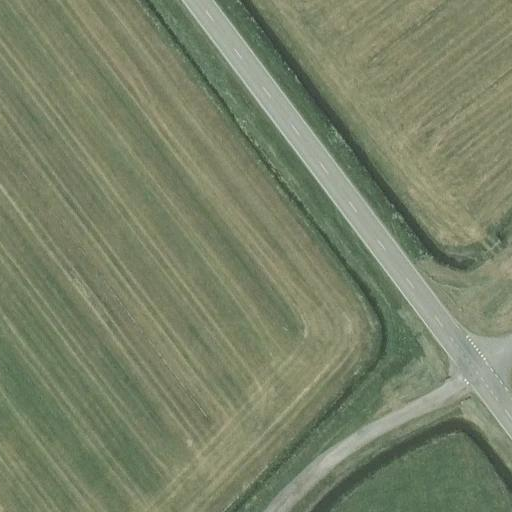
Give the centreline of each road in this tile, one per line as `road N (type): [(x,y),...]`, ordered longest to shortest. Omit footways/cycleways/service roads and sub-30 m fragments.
road 1 (secondary): [(477,373),(196,0)]
road 2 (unclassified): [(275,511),(335,454),(477,373)]
